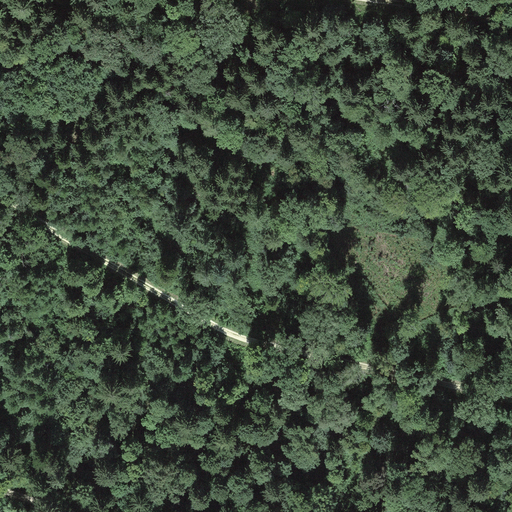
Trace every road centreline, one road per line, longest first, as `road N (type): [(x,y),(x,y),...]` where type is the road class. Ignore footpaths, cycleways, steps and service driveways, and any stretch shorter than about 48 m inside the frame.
road 1 (track): [(2,194),(243,337),(511,398)]
road 2 (track): [(511,19),(372,0),(30,0),(0,16)]
